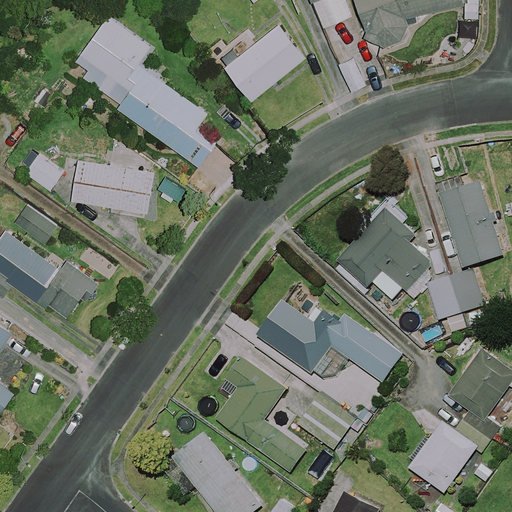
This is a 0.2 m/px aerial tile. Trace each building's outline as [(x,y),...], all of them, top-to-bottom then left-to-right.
[(307,0),(323,35),(354,22),(344,0),(307,0)] [(354,0),(363,30),(365,39),(382,47),(403,42),(409,25),(407,19),(465,3),(464,0),(354,0)] [(153,46),(110,14),(76,59),(89,68),(82,76),(118,104),(116,107),(197,168),(214,146),(195,131),(207,115),(140,64),(153,46)] [(305,58),(279,25),(225,68),(252,101),(305,58)] [(352,60),(339,67),(351,92),(365,85),(352,60)] [(64,173),(38,154),(25,173),(51,191),(64,173)] [(155,171),(80,159),(74,200),(148,212),(155,171)] [(463,270),(476,267),(505,259),(485,182),(443,194),(463,270)] [(21,191),(3,216),(45,244),(62,218),(45,207),(21,191)] [(374,283),(394,302),(404,291),(407,294),(434,264),(412,244),(418,238),(387,210),(340,261),(369,288),(374,283)] [(82,307),(100,280),(64,256),(59,264),(5,229),(0,237),(0,296),(3,299),(12,285),(47,308),(49,304),(68,317),(76,304),(82,307)] [(476,267),(463,270),(424,280),(435,320),(486,306),(476,267)] [(349,358),(384,383),(404,355),(344,313),(338,323),(309,302),(301,313),(285,302),(260,337),(317,377),(338,374),(349,358)] [(11,335),(14,330),(0,320),(0,414),(1,416),(18,391),(0,378),(0,350),(3,347),(19,357),(27,345),(11,335)] [(511,385),(511,368),(485,350),(452,398),(487,422),(511,385)] [(288,391),(244,359),(223,388),(235,396),(218,419),(293,474),(311,449),(268,417),(288,391)] [(353,425),(319,401),(301,425),(335,450),(353,425)] [(480,447),(444,422),(411,468),(446,494),(480,447)] [(256,511),(264,506),(205,432),(162,465),(186,496),(198,487),(217,511),(256,511)] [(306,511),(281,494),(267,511),(306,511)] [(380,511),(381,511),(347,494),(337,511),(380,511)] [(454,511),(444,503),(436,511),(454,511)]
